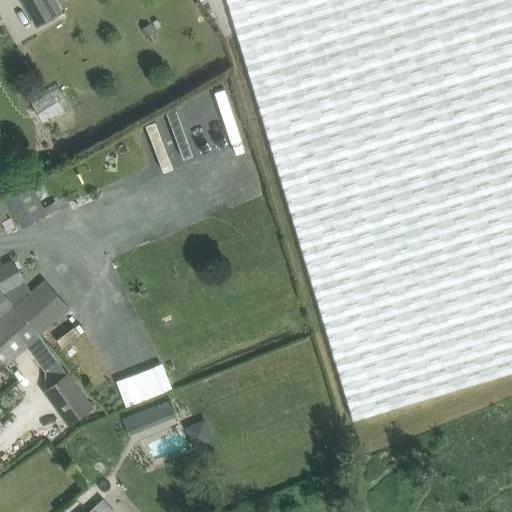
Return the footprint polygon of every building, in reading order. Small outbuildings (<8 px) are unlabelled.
[(63,12),(55,0),(21,0),(37,27),(63,12)] [(511,0),(228,0),(355,420),(511,372),(511,0)] [(150,23),(141,29),(148,38),(156,32),(150,23)] [(129,186),(131,148),(139,148),(139,139),(120,139),(118,186),(129,186)] [(5,196),(22,227),(60,206),(42,175),(5,196)] [(0,219),(6,216),(5,214),(9,211),(3,200),(0,201),(0,219)] [(0,269),(0,280),(6,291),(25,280),(14,262),(0,269)] [(0,319),(14,306),(16,304),(15,303),(7,296),(0,302),(0,319)] [(0,319),(0,320),(26,348),(27,347),(40,336),(41,335),(14,306),(0,319)] [(0,371),(13,360),(0,347),(0,371)] [(125,404),(173,389),(165,362),(117,377),(125,404)] [(93,408),(68,375),(46,391),(70,425),(93,408)] [(124,416),(130,432),(178,413),(172,397),(124,416)] [(207,418),(187,423),(192,445),(213,440),(207,418)] [(73,493),(80,487),(48,445),(22,465),(30,475),(46,463),(56,476),(59,474),(73,493)] [(354,496),(354,484),(342,484),(341,496),(354,496)] [(112,511),(102,500),(89,511),(87,511),(112,511)]
